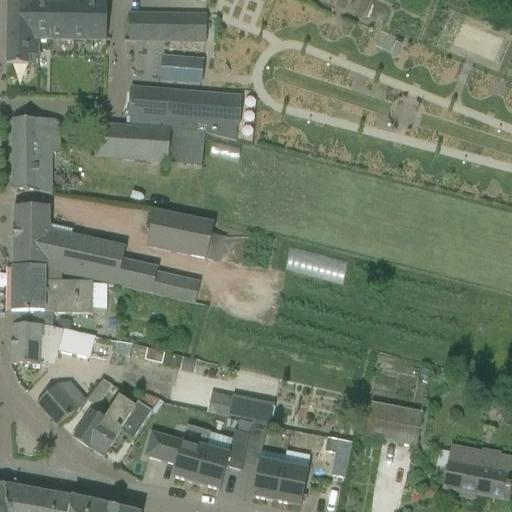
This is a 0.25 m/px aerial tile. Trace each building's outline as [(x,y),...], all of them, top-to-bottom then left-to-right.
[(29,27),(29,41),(31,41),(50,42),(50,22),(50,0),(7,0),(8,7),(21,7),(21,27),(29,27)] [(63,0),(63,23),(50,22),(50,42),(75,42),(76,23),(86,23),(86,0),(63,0)] [(75,42),(106,43),(107,0),(106,0),(86,0),(86,23),(76,23),(75,42)] [(29,68),(31,41),(29,41),(29,27),(21,27),(21,7),(8,7),(6,67),(29,68)] [(143,17),(129,16),(129,43),(142,43),(143,17)] [(142,43),(155,44),(155,17),(143,17),(142,43)] [(167,44),(168,17),(155,17),(155,44),(167,44)] [(180,44),(181,17),(168,17),(167,44),(170,44),(180,44)] [(206,45),(206,17),(181,17),(180,44),(206,45)] [(128,124),(127,129),(170,133),(205,136),(236,144),(237,124),(219,122),(185,120),(187,96),(166,94),(148,93),(130,91),(128,124)] [(60,123),(51,122),(12,122),(13,193),(15,193),(15,195),(17,195),(17,193),(53,196),(53,156),(60,156),(60,123)] [(168,165),(170,133),(127,129),(97,127),(95,159),(168,165)] [(49,235),(49,211),(17,211),(16,208),(15,209),(14,211),(12,210),(12,267),(12,270),(62,278),(62,273),(153,293),(152,297),(194,307),(200,284),(157,275),(158,271),(123,263),(125,252),(49,235)] [(216,226),(155,213),(146,250),(206,263),(221,265),(226,240),(215,237),(216,226)] [(284,270),(341,287),(348,265),(290,247),(284,270)] [(62,278),(12,270),(12,275),(11,315),(13,315),(13,322),(53,324),(54,316),(93,317),(93,305),(93,293),(93,288),(62,287),(62,278)] [(68,332),(70,324),(58,321),(57,330),(68,332)] [(53,330),(53,324),(13,322),(12,328),(11,328),(10,367),(46,368),(47,363),(56,364),(58,353),(90,361),(95,339),(53,330)] [(147,350),(144,363),(162,367),(164,354),(147,350)] [(102,382),(87,403),(97,410),(112,388),(102,382)] [(57,387),(36,406),(57,429),(79,410),(57,387)] [(90,451),(103,460),(121,435),(134,443),(153,416),(137,405),(134,409),(119,399),(103,422),(91,415),(73,441),(89,452),(90,451)] [(210,400),(210,413),(249,413),(249,416),(275,417),(275,400),(210,400)] [(366,439),(415,448),(421,414),(372,405),(366,439)] [(249,438),(247,445),(262,448),(266,428),(251,425),(249,438)] [(182,444),(151,435),(144,459),(175,468),(171,480),(195,487),(206,451),(182,444)] [(228,457),(206,451),(195,487),(219,494),(226,469),(242,474),(247,445),(232,441),(228,457)] [(352,446),(327,441),(324,455),(335,457),(330,479),(344,482),(352,446)] [(444,491),(506,503),(511,475),(511,459),(501,457),(501,455),(481,451),(481,453),(453,448),(444,491)] [(286,454),(284,468),(276,505),(301,510),(308,473),(306,472),(309,458),(286,454)] [(284,468),(259,463),(252,500),(276,505),(284,468)] [(2,489),(5,511),(40,511),(41,509),(32,507),(34,496),(27,495),(27,493),(4,489),(2,489)] [(34,496),(32,507),(41,509),(40,511),(67,511),(71,501),(51,497),(50,499),(34,496)] [(115,511),(71,501),(67,511),(115,511)]
